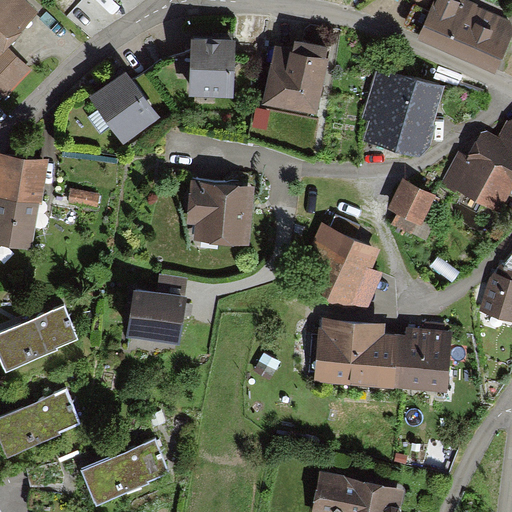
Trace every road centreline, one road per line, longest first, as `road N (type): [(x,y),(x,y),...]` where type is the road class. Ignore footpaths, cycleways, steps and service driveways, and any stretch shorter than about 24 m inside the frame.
road 1 (residential): [(209,0),(364,23),(511,87)]
road 2 (residential): [(175,0),(99,46),(0,140)]
road 3 (residential): [(511,410),(489,425),(445,511)]
